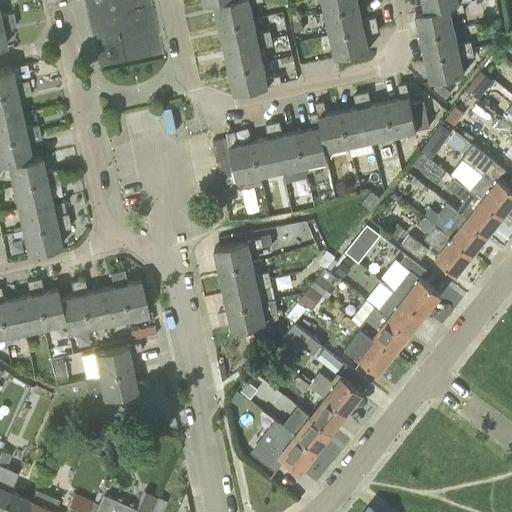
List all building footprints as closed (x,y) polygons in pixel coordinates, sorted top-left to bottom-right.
[(221,0),(214,2),(219,25),(254,17),(251,3),(262,0),(221,0)] [(322,0),(325,11),(359,3),(357,0),(322,0)] [(422,0),(425,10),(462,2),(470,0),(422,0)] [(420,36),(454,28),(450,14),(464,11),(462,2),(425,10),(415,12),(420,36)] [(330,33),(377,23),(375,16),(362,19),(359,3),(325,11),(330,33)] [(0,21),(14,19),(13,12),(0,14),(0,21)] [(254,17),(219,25),(224,47),(271,37),(270,29),(257,32),(254,17)] [(301,18),(291,20),(294,32),(303,29),(301,18)] [(14,19),(0,21),(0,46),(6,45),(3,29),(16,26),(14,19)] [(377,23),(330,33),(335,57),(368,49),(365,33),(378,30),(377,23)] [(425,57),(472,47),(470,40),(457,43),(454,28),(420,36),(425,57)] [(271,37),(224,47),(229,69),(263,61),(260,46),(273,44),(271,37)] [(472,47),(425,57),(430,81),(464,73),(460,57),(473,54),(472,47)] [(263,61),(229,69),(234,93),(281,82),(279,73),(267,76),(263,61)] [(0,93),(29,87),(27,79),(14,82),(10,66),(0,68),(0,93)] [(484,72),(480,69),(466,89),(478,98),(493,79),(484,72)] [(447,88),(439,81),(434,87),(446,97),(451,91),(452,92),(455,88),(450,84),(447,88)] [(386,100),(393,134),(431,126),(425,98),(410,102),(406,82),(398,84),(401,97),(386,100)] [(29,87),(0,93),(0,116),(21,112),(18,97),(30,94),(29,87)] [(361,92),(371,139),(393,134),(386,100),(370,104),(367,90),(361,92)] [(342,110),(349,143),(371,139),(361,92),(354,93),(357,107),(342,110)] [(317,112),(327,159),(325,149),(349,143),(342,110),(326,114),(323,100),(315,102),(317,112)] [(455,105),(445,118),(454,125),(464,112),(455,105)] [(502,116),(511,124),(511,110),(509,108),(502,116)] [(21,112),(0,116),(0,139),(38,131),(37,124),(24,127),(21,112)] [(297,130),(304,164),(327,159),(317,112),(309,114),(312,127),(297,130)] [(511,127),(511,124),(502,116),(496,125),(507,134),(511,127)] [(272,121),(282,169),(304,164),(297,130),(282,134),(279,120),(272,121)] [(253,140),(260,174),(282,169),(272,121),(265,123),(268,137),(253,140)] [(260,174),(253,140),(237,144),(234,130),(227,131),(237,179),(260,174)] [(38,131),(0,139),(0,164),(31,157),(27,141),(40,139),(38,131)] [(476,145),(490,156),(497,147),(483,135),(476,145)] [(505,168),(490,156),(476,145),(474,143),(462,158),(482,174),(470,189),(502,215),(511,202),(511,189),(497,178),(505,168)] [(40,155),(31,157),(0,164),(7,163),(12,186),(59,175),(57,168),(43,171),(40,155)] [(502,215),(470,189),(447,171),(441,179),(466,198),(457,210),(487,234),(502,215)] [(59,175),(12,186),(17,208),(50,201),(47,186),(60,183),(59,175)] [(371,190),(362,201),(370,208),(379,196),(371,190)] [(50,201),(17,208),(22,231),(69,220),(68,213),(54,216),(50,201)] [(424,215),(435,224),(441,217),(430,208),(424,215)] [(487,234),(457,210),(442,229),(472,253),(487,234)] [(442,229),(435,224),(424,215),(416,225),(427,234),(424,238),(439,250),(434,256),(456,273),(472,253),(442,229)] [(69,220),(22,231),(27,253),(60,246),(57,230),(71,227),(69,220)] [(401,243),(410,231),(399,224),(391,235),(401,243)] [(426,243),(410,231),(401,243),(421,258),(429,248),(425,245),(426,243)] [(218,268),(252,260),(249,248),(272,243),(270,234),(214,247),(218,268)] [(369,247),(356,237),(345,252),(357,261),(369,247)] [(324,267),(325,267),(334,255),(333,255),(332,254),(326,250),(326,249),(316,261),(322,266),(324,267)] [(394,289),(424,313),(440,293),(419,276),(425,269),(407,254),(401,261),(410,269),(394,289)] [(252,260),(218,268),(223,287),(270,277),(268,270),(265,270),(262,258),(252,260)] [(342,261),(334,271),(342,278),(350,268),(342,261)] [(325,267),(309,287),(320,297),(331,283),(339,279),(325,267)] [(117,271),(127,317),(147,312),(140,279),(126,282),(123,269),(117,271)] [(127,317),(117,271),(110,272),(113,285),(99,288),(107,322),(127,317)] [(64,322),(59,297),(56,288),(43,291),(39,277),(33,279),(43,326),(64,322)] [(270,277),(223,287),(227,307),(261,300),(258,287),(271,284),(270,277)] [(107,322),(99,288),(86,291),(83,278),(77,279),(87,326),(107,322)] [(43,326),(33,279),(26,280),(29,294),(16,297),(23,331),(43,326)] [(87,326),(77,279),(70,281),(73,294),(59,297),(64,322),(66,331),(87,326)] [(320,297),(309,287),(300,299),(307,305),(311,308),(320,297)] [(23,331),(16,297),(2,300),(0,289),(0,319),(5,343),(12,342),(10,334),(23,331)] [(424,313),(394,289),(379,308),(409,332),(424,313)] [(300,299),(288,315),(295,321),(307,305),(300,299)] [(261,300),(227,307),(232,328),(279,318),(277,310),(263,313),(261,300)] [(409,332),(379,308),(373,304),(360,324),(373,334),(394,351),(409,332)] [(345,314),(339,322),(350,332),(357,324),(345,314)] [(8,355),(5,343),(0,319),(0,349),(2,357),(8,355)] [(311,354),(319,344),(294,323),(283,337),(300,351),(303,347),(311,354)] [(146,335),(156,332),(154,324),(144,327),(146,335)] [(343,344),(367,364),(378,372),(394,351),(360,324),(343,344)] [(97,374),(131,366),(127,351),(141,348),(139,340),(92,351),(97,374)] [(135,355),(137,374),(146,373),(144,354),(135,355)] [(131,366),(97,374),(102,397),(149,386),(148,378),(134,381),(131,366)] [(310,384),(324,395),(346,412),(362,392),(341,375),(334,383),(319,371),(309,383),(310,384)] [(310,384),(309,383),(299,375),(292,385),(303,393),(310,384)] [(90,399),(85,378),(58,384),(59,385),(90,399)] [(241,390),(250,397),(257,388),(248,381),(241,390)] [(346,412),(324,395),(310,414),(331,431),(346,412)] [(331,431),(310,414),(298,405),(289,416),(283,423),(317,449),(331,431)] [(282,422),(280,425),(277,437),(272,444),(265,439),(256,451),(276,467),(284,457),(300,470),(317,449),(283,423),(282,422)] [(0,450),(0,508),(9,490),(17,471),(6,466),(16,444),(5,439),(0,450)] [(50,459),(46,469),(41,482),(49,486),(59,463),(50,459)] [(30,478),(41,482),(46,469),(36,464),(30,478)] [(36,488),(30,500),(24,511),(52,511),(59,498),(36,488)] [(9,490),(0,508),(0,511),(24,511),(30,500),(9,490)] [(93,511),(98,503),(92,500),(93,500),(74,491),(64,511),(93,511)] [(148,511),(156,496),(146,491),(138,509),(135,508),(133,511),(148,511)] [(238,493),(230,505),(239,511),(247,499),(238,493)] [(162,511),(167,501),(156,496),(148,511),(162,511)]
